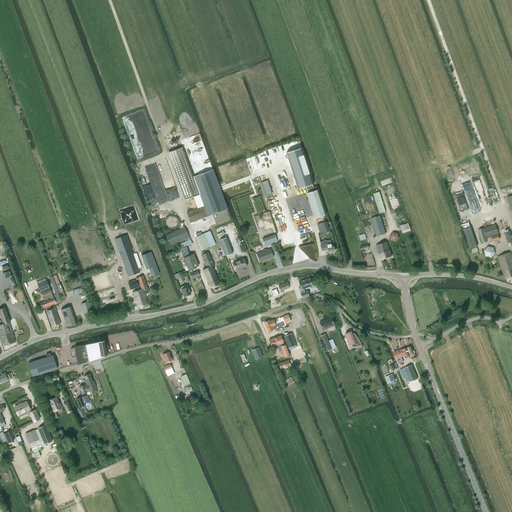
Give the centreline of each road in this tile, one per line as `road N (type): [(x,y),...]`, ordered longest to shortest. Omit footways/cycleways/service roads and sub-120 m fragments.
road 1 (unclassified): [(0,357),(43,337),(178,309),(304,265),(404,279)]
road 2 (residential): [(0,393),(274,310)]
road 3 (unclassified): [(485,511),(414,335),(404,279)]
road 4 (track): [(27,0),(101,188),(108,231)]
road 5 (track): [(511,221),(428,0)]
road 6 (track): [(110,0),(160,137)]
